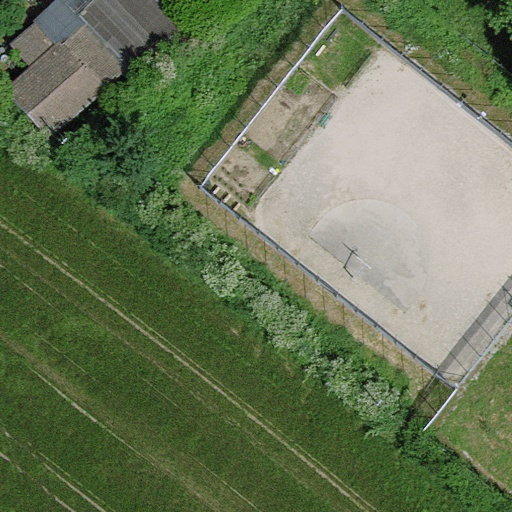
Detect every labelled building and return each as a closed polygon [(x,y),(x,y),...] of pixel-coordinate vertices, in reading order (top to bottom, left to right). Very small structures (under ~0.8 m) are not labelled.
[(79,18),(98,0),(57,0),(33,23),(35,25),(57,48),(59,46),(84,23),(79,18)] [(98,0),(79,18),(84,23),(124,66),(130,73),(179,28),(166,14),(153,0),(98,0)] [(175,0),(153,0),(166,14),(178,3),(175,0)] [(84,23),(59,46),(99,90),(124,66),(84,23)] [(11,47),(33,70),(57,48),(35,25),(11,47)] [(33,70),(9,92),(13,96),(50,136),(99,90),(59,46),(57,48),(33,70)] [(50,136),(13,96),(4,109),(42,143),(50,136)]
